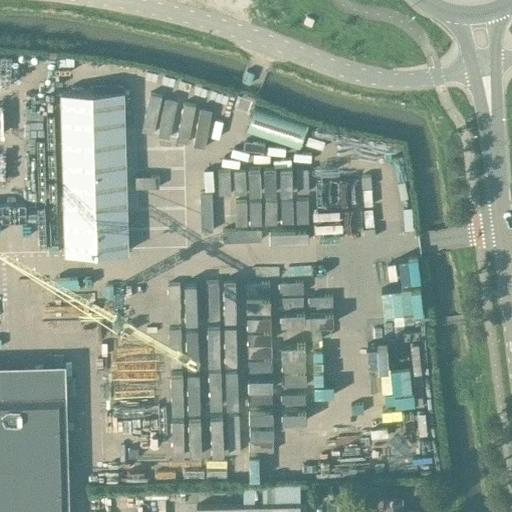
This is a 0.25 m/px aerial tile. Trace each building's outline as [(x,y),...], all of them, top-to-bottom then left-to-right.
[(58,89),(64,212),(64,250),(130,247),(124,89),(58,89)] [(157,90),(146,128),(224,150),(235,111),(198,101),(200,95),(178,89),(176,95),(157,90)] [(302,148),(310,124),(255,106),(248,130),(302,148)] [(246,136),(243,148),(280,157),(284,145),(246,136)] [(278,187),(277,165),(203,168),(203,190),(278,187)] [(265,226),(264,197),(219,199),(220,240),(232,240),(232,227),(265,226)] [(284,213),(296,212),(296,220),(310,219),(309,198),(283,199),(284,213)] [(192,261),(155,262),(155,275),(193,274),(192,261)] [(236,308),(235,276),(224,276),(225,308),(236,308)] [(272,331),(275,278),(250,277),(247,329),(272,331)] [(304,279),(281,279),(282,290),(304,290),(304,279)] [(187,288),(187,314),(201,314),(201,302),(217,302),(217,287),(187,288)] [(375,313),(428,313),(428,288),(375,288),(375,313)] [(224,321),(190,320),(189,356),(237,358),(238,319),(224,318),(224,321)] [(182,360),(181,325),(173,326),(174,360),(182,360)] [(0,511),(69,511),(67,392),(66,360),(0,361),(0,511)] [(252,398),(273,398),(273,388),(251,389),(252,398)] [(236,462),(236,478),(302,477),(302,427),(237,427),(237,413),(206,413),(206,462),(236,462)] [(299,484),(243,484),(243,503),(197,504),(196,511),(305,511),(305,502),(299,501),(299,484)] [(418,511),(403,511),(403,496),(382,497),(383,511),(384,511),(418,511)] [(166,497),(136,498),(135,511),(158,511),(166,511),(166,497)]
